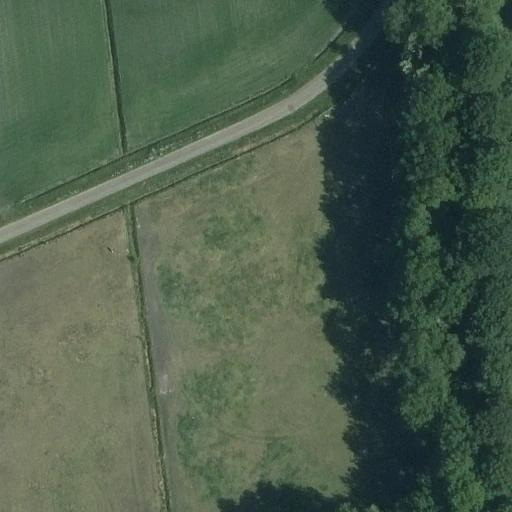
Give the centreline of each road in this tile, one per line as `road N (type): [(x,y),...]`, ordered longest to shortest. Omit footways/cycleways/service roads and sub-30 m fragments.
road 1 (track): [(486,511),(452,0)]
road 2 (unclassified): [(0,235),(299,99),(391,0)]
